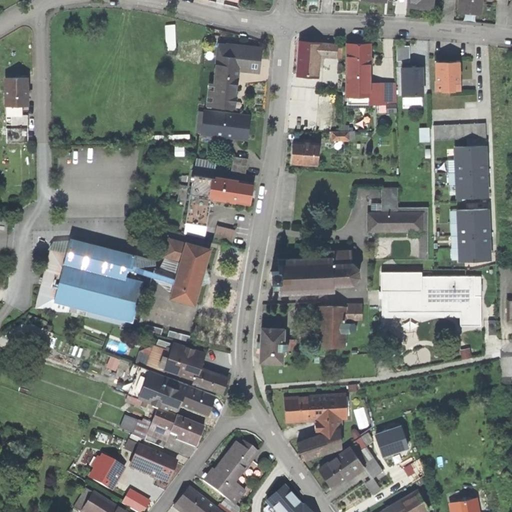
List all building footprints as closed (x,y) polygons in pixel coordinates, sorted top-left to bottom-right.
[(408,0),(408,9),(434,11),(434,0),(408,0)] [(458,0),(458,14),(482,16),(483,0),(458,0)] [(174,26),(165,27),(167,55),(176,55),(174,26)] [(345,45),(299,42),(296,78),(319,80),(320,60),(344,62),(345,45)] [(260,74),(262,47),(217,44),(213,84),(209,83),(207,106),(235,108),(238,73),(260,74)] [(370,84),(371,45),(348,45),(346,98),(370,98),(370,84)] [(463,62),(435,63),(436,93),(456,93),(456,83),(463,83),(463,62)] [(28,79),(5,80),(6,108),(22,107),(29,107),(28,79)] [(370,84),(370,98),(371,107),(386,106),(386,117),(399,116),(398,83),(370,84)] [(22,107),(6,108),(7,118),(23,117),(22,107)] [(250,116),(204,112),(202,136),(248,141),(250,116)] [(23,117),(7,118),(8,145),(29,144),(28,117),(23,117)] [(350,132),(334,133),(334,144),(350,143),(350,132)] [(319,144),(292,142),(291,165),(318,167),(319,144)] [(486,142),(450,144),(454,199),(489,197),(489,185),(488,173),(487,158),(486,149),(486,142)] [(246,175),(249,161),(234,158),(232,172),(246,175)] [(209,200),(212,180),(194,177),(187,223),(205,226),(209,200)] [(249,206),(253,184),(213,178),(212,180),(209,200),(249,206)] [(398,189),(382,189),(382,212),(367,212),(367,234),(419,234),(419,264),(410,264),(411,286),(381,286),(381,306),(409,305),(409,312),(429,312),(428,208),(398,208),(398,189)] [(488,210),(454,211),(457,260),(490,258),(489,249),(489,240),(488,227),(488,217),(488,210)] [(235,232),(217,228),(214,241),(232,245),(235,232)] [(162,258),(180,263),(170,299),(196,306),(212,248),(185,241),(185,243),(168,238),(162,258)] [(49,251),(35,311),(69,313),(137,330),(155,262),(71,239),(69,244),(61,242),(53,243),(49,251)] [(331,251),(331,257),(278,259),(278,270),(271,271),(272,283),(274,283),(274,289),(280,288),(281,294),(334,291),(334,285),(352,284),(359,278),(358,269),(352,263),(351,250),(331,251)] [(490,336),(496,336),(495,302),(477,302),(478,323),(489,322),(490,336)] [(344,307),(319,306),(317,348),(345,349),(346,333),(354,334),(357,332),(357,327),(353,324),(353,321),(362,322),(362,305),(345,304),(344,307)] [(28,317),(26,324),(51,334),(53,325),(28,317)] [(20,322),(3,338),(46,354),(53,335),(51,334),(26,324),(20,322)] [(286,328),(261,327),(260,363),(283,364),(284,352),(296,353),(297,340),(286,340),(286,328)] [(223,395),(229,378),(201,369),(206,353),(173,342),(170,351),(168,357),(162,355),(158,368),(164,370),(164,372),(167,373),(194,381),(193,385),(223,395)] [(168,357),(170,351),(153,346),(152,349),(150,348),(139,352),(135,365),(166,377),(167,373),(164,372),(164,370),(158,368),(162,355),(168,357)] [(208,416),(216,397),(166,377),(135,365),(130,376),(135,378),(128,396),(143,401),(158,407),(176,414),(180,404),(208,416)] [(347,393),(285,397),(286,424),(316,422),(316,433),(296,442),(304,461),(342,450),(339,430),(344,430),(343,420),(348,420),(347,393)] [(143,401),(128,396),(126,402),(140,407),(143,401)] [(176,414),(158,407),(152,423),(145,442),(163,450),(169,436),(177,439),(175,442),(195,450),(204,429),(176,417),(176,414)] [(145,442),(152,423),(143,421),(142,423),(124,417),(119,430),(145,442)] [(361,436),(357,430),(351,433),(355,440),(361,436)] [(372,431),(350,447),(365,469),(372,479),(391,468),(382,453),(372,431)] [(138,446),(128,441),(124,451),(134,455),(138,446)] [(234,485),(258,455),(242,443),(239,447),(233,443),(203,483),(225,500),(234,507),(245,493),(234,485)] [(168,486),(178,463),(155,453),(149,451),(138,446),(134,455),(128,469),(168,486)] [(350,447),(318,469),(332,491),(365,469),(350,447)] [(112,493),(125,470),(101,456),(99,459),(97,458),(90,469),(93,471),(88,479),(112,493)] [(381,490),(372,479),(365,485),(373,496),(381,490)] [(219,511),(216,509),(188,488),(172,509),(176,511),(219,511)] [(73,509),(77,511),(81,511),(92,494),(85,490),(73,509)] [(417,490),(380,511),(428,511),(430,511),(417,490)] [(144,511),(150,503),(129,491),(121,505),(133,511),(144,511)] [(308,511),(291,491),(274,505),(279,511),(308,511)] [(123,511),(93,493),(92,494),(81,511),(123,511)] [(480,511),(478,499),(449,504),(450,511),(480,511)] [(234,507),(225,500),(221,506),(230,511),(239,511),(240,511),(234,507)]
